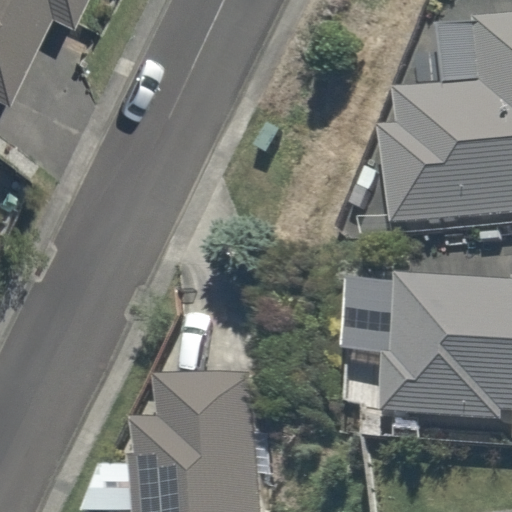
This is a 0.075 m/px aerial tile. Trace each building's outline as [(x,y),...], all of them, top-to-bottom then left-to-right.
[(0,0),(0,99),(3,100),(45,14),(67,25),(79,0),(0,0)] [(398,226),(511,215),(511,18),(482,21),(483,27),(447,31),(453,87),(403,92),(406,127),(387,130),(398,226)] [(510,241),(510,232),(490,233),(491,242),(510,241)] [(511,281),(404,275),(404,285),(359,282),(354,356),(390,359),(386,415),(506,423),(508,413),(511,413),(511,281)] [(258,434),(255,374),(165,378),(167,422),(142,423),(143,459),(139,460),(141,511),(262,511),(260,476),(269,475),(267,433),(258,434)]
